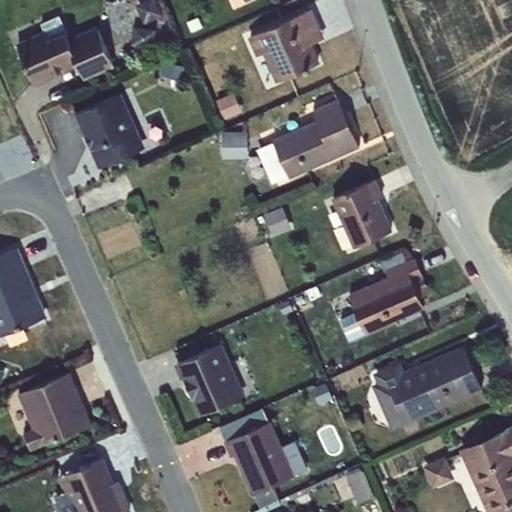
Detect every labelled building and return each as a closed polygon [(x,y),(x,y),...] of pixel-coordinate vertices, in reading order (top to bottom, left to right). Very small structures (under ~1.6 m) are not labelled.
[(312,7),(249,35),(257,54),(264,51),(277,80),(321,61),(313,42),(325,36),(312,7)] [(43,29),(18,40),(35,82),(78,64),(85,79),(116,67),(96,26),(66,36),(64,32),(47,39),(43,29)] [(121,92),(76,111),(99,167),(145,147),(121,92)] [(290,177),(361,146),(340,97),(313,109),(317,119),(273,139),(290,177)] [(234,154),(233,131),(222,131),(222,157),(247,158),(247,154),(234,154)] [(249,131),(233,131),(234,154),(247,154),(249,154),(249,131)] [(272,184),(290,177),(273,139),(255,148),(272,184)] [(376,177),(332,197),(354,247),(393,229),(379,197),(384,195),(376,177)] [(281,207),(263,215),(273,236),(290,229),(281,207)] [(17,245),(0,252),(0,334),(46,315),(17,245)] [(388,276),(348,293),(356,311),(366,333),(396,320),(395,319),(425,306),(414,279),(424,275),(416,256),(386,270),(388,276)] [(351,340),(366,333),(356,311),(341,318),(351,340)] [(222,343),(175,363),(198,416),(245,396),(222,343)] [(401,360),(374,372),(378,381),(372,383),(392,428),(483,388),(464,343),(405,368),(401,360)] [(69,370),(18,392),(33,427),(22,431),(30,449),(92,425),(69,370)] [(357,411),(347,415),(353,429),(363,425),(357,411)] [(270,419),(227,439),(253,495),(308,469),(294,438),(282,444),(270,419)] [(511,511),(511,424),(460,448),(488,511),(511,511)] [(445,455),(424,464),(433,486),(455,476),(445,455)] [(104,456),(57,475),(66,495),(70,493),(78,511),(131,511),(132,511),(118,480),(115,481),(104,456)] [(361,470),(346,476),(359,505),(374,498),(361,470)]
